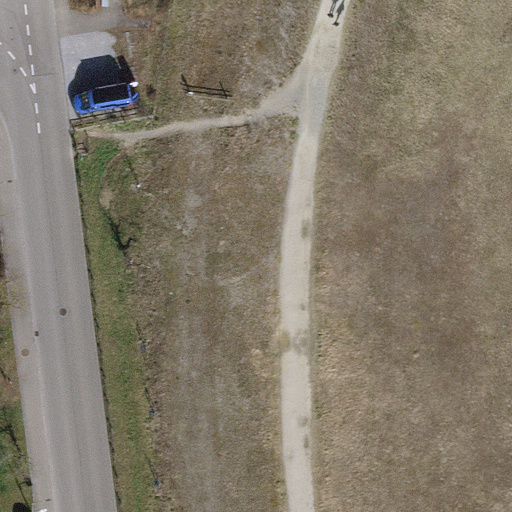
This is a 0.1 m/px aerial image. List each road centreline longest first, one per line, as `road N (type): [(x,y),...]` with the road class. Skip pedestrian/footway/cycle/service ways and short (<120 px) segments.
road 1 (track): [(343,0),(312,100),(298,217),(292,342),(305,511)]
road 2 (residential): [(88,511),(26,0)]
